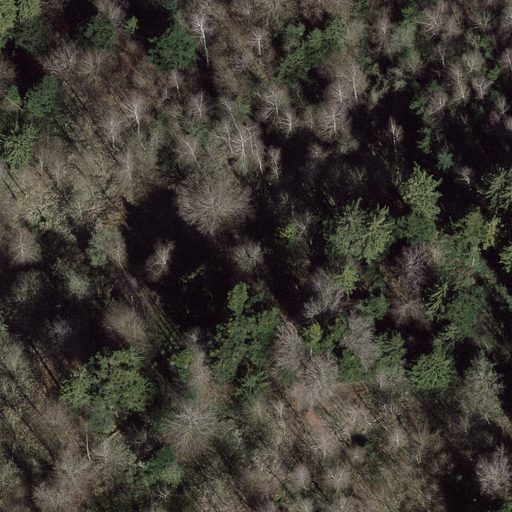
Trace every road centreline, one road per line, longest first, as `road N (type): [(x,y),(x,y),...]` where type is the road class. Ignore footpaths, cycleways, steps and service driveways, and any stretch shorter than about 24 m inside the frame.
road 1 (track): [(385,8),(324,71),(195,149),(110,222),(62,313),(26,415),(0,452)]
road 2 (track): [(248,511),(287,476),(293,436),(308,412),(294,323),(317,249),(400,107),(387,0)]
